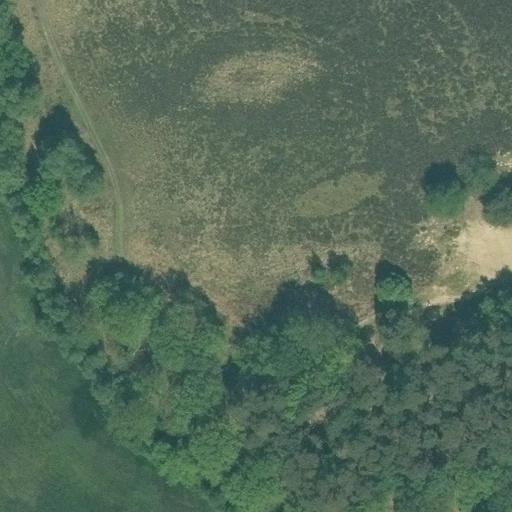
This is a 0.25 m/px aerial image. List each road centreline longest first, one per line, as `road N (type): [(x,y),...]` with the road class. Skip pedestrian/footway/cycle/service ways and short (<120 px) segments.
road 1 (track): [(444,297),(321,348),(209,362),(182,357),(139,317),(114,223),(124,199),(47,51),(35,0)]
road 2 (track): [(327,511),(199,415),(154,356),(139,317)]
